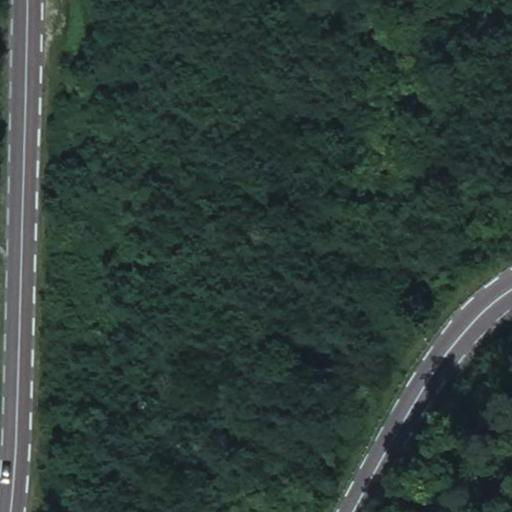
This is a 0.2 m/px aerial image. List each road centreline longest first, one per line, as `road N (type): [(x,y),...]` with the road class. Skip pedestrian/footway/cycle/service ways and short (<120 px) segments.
road 1 (tertiary): [(3,511),(19,0)]
road 2 (tertiary): [(511,285),(456,323),(340,511)]
